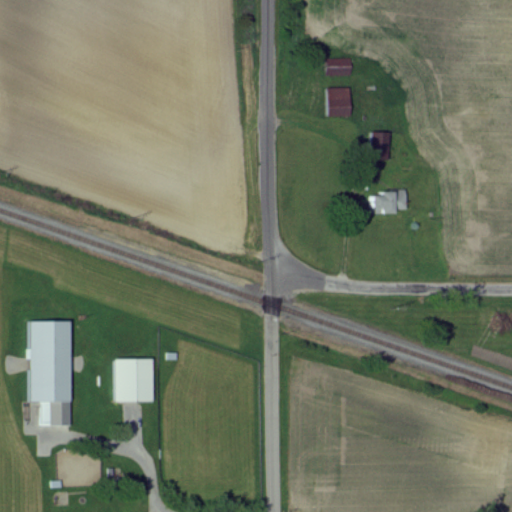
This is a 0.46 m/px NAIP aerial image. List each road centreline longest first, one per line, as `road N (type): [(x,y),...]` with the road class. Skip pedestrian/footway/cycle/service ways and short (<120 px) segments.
road 1 (residential): [(272,511),(266,0)]
road 2 (residential): [(511,291),(271,286)]
